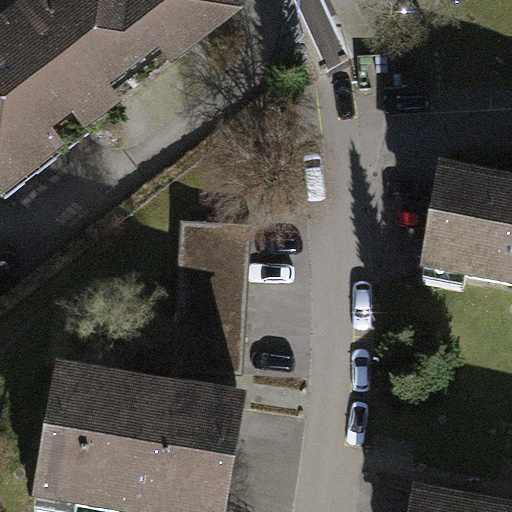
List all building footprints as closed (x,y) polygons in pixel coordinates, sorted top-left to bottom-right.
[(13,0),(0,10),(0,192),(242,10),(234,0),(13,0)] [(511,166),(443,154),(423,262),(511,278),(511,166)] [(243,230),(179,227),(172,367),(236,371),(243,230)] [(170,383),(59,363),(32,511),(39,511),(224,511),(246,397),(170,383)] [(511,511),(511,498),(494,495),(416,481),(410,511),(511,511)]
